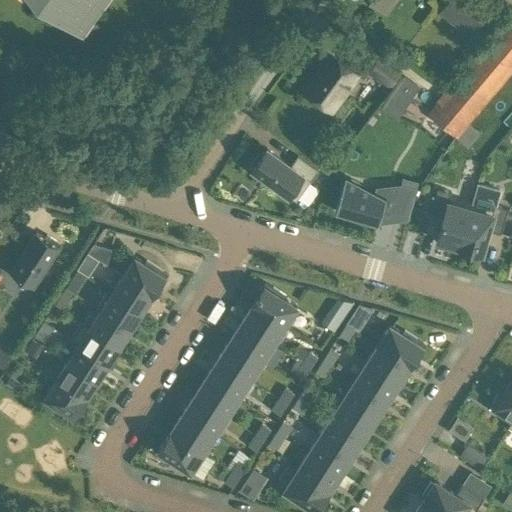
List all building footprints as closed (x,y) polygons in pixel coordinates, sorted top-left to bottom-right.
[(34,0),(38,5),(82,29),(92,15),(86,10),(93,0),(96,0),(101,3),(102,0),(34,0)] [(384,9),(390,0),(369,0),(387,13),(388,12),(384,9)] [(446,0),(438,10),(467,35),(483,17),(462,0),(446,0)] [(511,14),(471,63),(497,86),(511,67),(511,14)] [(304,91),(332,110),(358,74),(364,79),(372,68),(351,53),(343,63),(331,54),(304,91)] [(497,86),(471,63),(429,112),(455,134),(497,86)] [(395,116),(417,85),(404,76),(382,107),(395,116)] [(297,200),(316,172),(296,157),(290,165),(267,148),(260,157),(258,155),(251,165),(253,167),(252,168),(266,178),(264,181),(276,190),(278,187),(297,200)] [(378,223),(386,195),(346,176),(336,211),(378,223)] [(407,219),(416,188),(400,183),(391,215),(407,219)] [(451,192),(437,188),(430,213),(442,216),(436,240),(439,241),(438,244),(454,248),(454,245),(458,246),(471,203),(450,197),(451,192)] [(492,209),(471,203),(458,246),(481,253),(488,229),(500,233),(507,208),(494,204),(492,209)] [(511,234),(511,209),(508,208),(501,232),(511,234)] [(27,246),(11,236),(0,253),(0,261),(15,271),(12,275),(30,287),(40,271),(42,273),(50,261),(48,259),(57,245),(55,243),(57,241),(47,234),(45,237),(36,231),(27,246)] [(88,253),(106,264),(110,250),(93,244),(88,253)] [(98,260),(88,253),(83,261),(93,268),(98,260)] [(135,256),(123,275),(152,294),(165,275),(158,271),(160,268),(147,260),(145,262),(135,256)] [(123,275),(112,292),(141,312),(152,294),(123,275)] [(265,285),(251,305),(285,326),(298,306),(284,297),(286,295),(273,287),(272,289),(265,285)] [(74,293),(65,288),(55,304),(63,310),(74,293)] [(108,290),(97,307),(101,309),(130,329),(141,312),(112,292),(108,290)] [(63,310),(55,304),(51,310),(48,314),(57,320),(63,310)] [(347,312),(334,304),(329,311),(342,320),(347,312)] [(251,305),(240,323),(273,344),(285,326),(251,305)] [(101,309),(90,327),(119,346),(130,329),(101,309)] [(363,323),(351,315),(346,323),(358,331),(363,323)] [(52,327),(44,321),(37,332),(45,337),(52,327)] [(81,321),(70,339),(78,344),(108,363),(119,346),(90,327),(81,321)] [(240,323),(228,341),(261,363),(273,344),(240,323)] [(354,329),(346,324),(339,334),(347,339),(354,329)] [(390,324),(378,343),(411,364),(423,345),(416,340),(418,338),(405,329),(403,332),(390,324)] [(43,346),(32,339),(25,350),(36,357),(43,346)] [(228,341),(216,359),(250,381),(261,363),(228,341)] [(378,343),(366,361),(399,382),(411,364),(378,343)] [(78,344),(67,361),(97,380),(108,363),(78,344)] [(13,354),(0,346),(0,367),(3,370),(13,354)] [(338,354),(329,349),(323,359),(331,364),(338,354)] [(315,357),(307,352),(301,362),(309,367),(315,357)] [(216,359),(205,377),(238,399),(250,381),(216,359)] [(331,364),(323,359),(316,369),(324,375),(331,364)] [(67,361),(56,378),(87,397),(97,380),(67,361)] [(366,361),(355,379),(388,400),(399,382),(366,361)] [(309,367),(301,362),(294,372),(302,378),(309,367)] [(20,380),(11,374),(5,382),(14,388),(20,380)] [(205,377),(193,396),(226,417),(238,399),(205,377)] [(511,377),(501,394),(498,393),(491,403),(501,410),(499,414),(511,421),(511,419),(511,377)] [(56,378),(45,396),(75,415),(87,397),(56,378)] [(355,379),(343,398),(376,419),(388,400),(355,379)] [(314,390),(306,385),(299,395),(307,400),(314,390)] [(292,393),(284,388),(277,399),(285,404),(292,393)] [(299,395),(293,406),(301,411),(307,400),(299,395)] [(193,396),(181,414),(214,435),(226,417),(193,396)] [(343,398),(331,416),(364,437),(376,419),(343,398)] [(285,404),(277,399),(270,409),(279,414),(285,404)] [(181,414),(169,432),(203,453),(214,435),(181,414)] [(331,416),(320,434),(353,455),(364,437),(331,416)] [(282,421),(276,431),(284,437),(290,426),(282,421)] [(268,430),(260,424),(254,435),(262,440),(268,430)] [(284,437),(276,431),(269,442),(277,447),(284,437)] [(169,432),(158,449),(192,471),(202,454),(169,432)] [(320,434),(308,452),(341,473),(353,455),(320,434)] [(262,440),(254,435),(247,445),(255,450),(262,440)] [(482,468),(489,456),(468,443),(460,455),(482,468)] [(308,452),(296,470),(329,491),(341,473),(308,452)] [(245,466),(237,461),(230,471),(238,476),(245,466)] [(288,465),(276,484),(317,510),(329,491),(288,465)] [(238,476),(230,471),(223,481),(231,486),(238,476)] [(258,487),(246,479),(237,492),(249,500),(258,487)] [(424,497),(422,501),(439,511),(474,511),(484,496),(463,482),(456,493),(435,480),(434,482),(431,481),(422,495),(424,497)] [(439,511),(422,501),(414,511),(439,511)]
